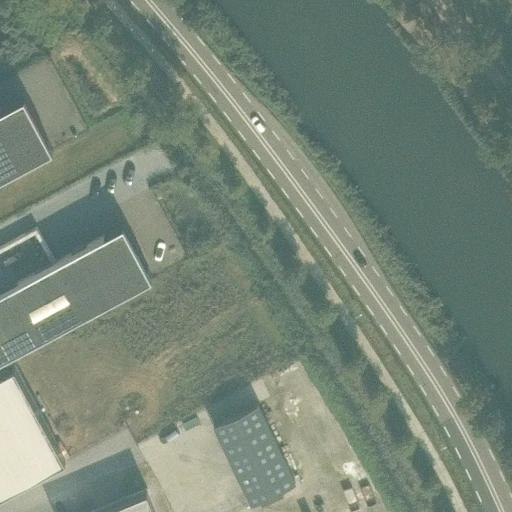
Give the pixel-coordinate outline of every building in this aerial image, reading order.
[(0,108),(0,177),(52,149),(24,96),(0,108)] [(0,358),(151,277),(123,223),(0,289),(0,358)] [(14,364),(0,371),(0,494),(66,459),(14,364)] [(295,480),(258,402),(213,423),(250,502),(295,480)] [(156,511),(147,488),(87,511),(156,511)]
